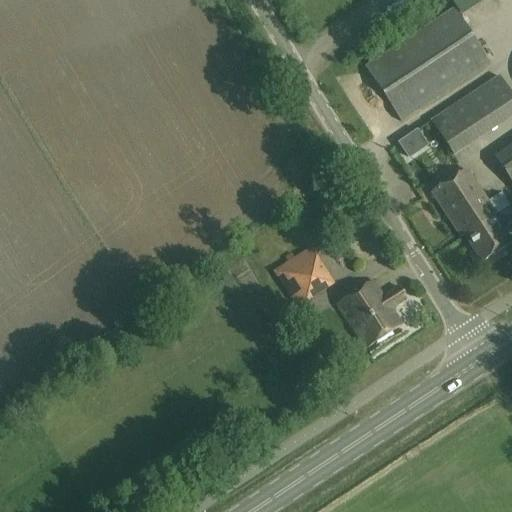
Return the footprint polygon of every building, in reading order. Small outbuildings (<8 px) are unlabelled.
[(401,122),(491,64),(454,9),(365,67),(401,122)] [(454,157),(511,119),(511,95),(500,77),(431,122),(454,157)] [(399,143),(409,159),(428,147),(418,131),(399,143)] [(511,145),(494,158),(511,184),(511,145)] [(461,239),(465,236),(483,263),(510,245),(493,218),(497,216),(467,171),(432,194),(461,239)] [(316,257),(311,248),(273,273),(298,310),(335,286),(316,257)] [(337,306),(366,350),(403,326),(392,310),(407,300),(399,288),(384,298),(373,282),(337,306)]
